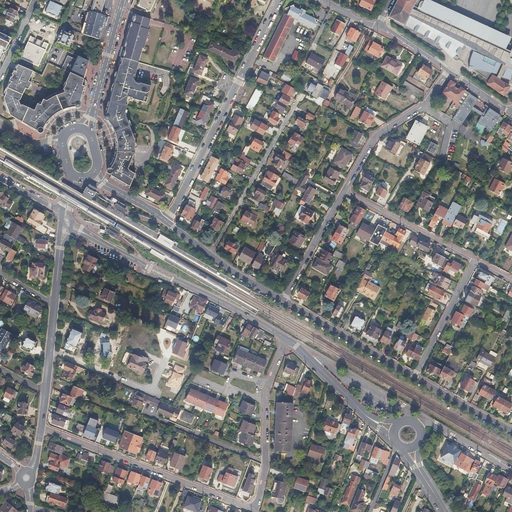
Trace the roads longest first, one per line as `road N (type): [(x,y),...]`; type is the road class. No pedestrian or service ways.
road 1 (tertiary): [(279,0),(166,221)]
road 2 (residential): [(254,508),(40,428)]
road 3 (residential): [(287,339),(90,236)]
road 4 (residential): [(282,299),(414,377)]
road 5 (residential): [(344,190),(475,260)]
road 6 (residential): [(49,351),(142,389),(153,385),(166,357)]
road 7 (residential): [(166,221),(282,299)]
road 8 (tertiary): [(88,133),(123,0)]
road 9 (residential): [(475,260),(414,377)]
road 10 (residential): [(344,190),(282,299)]
